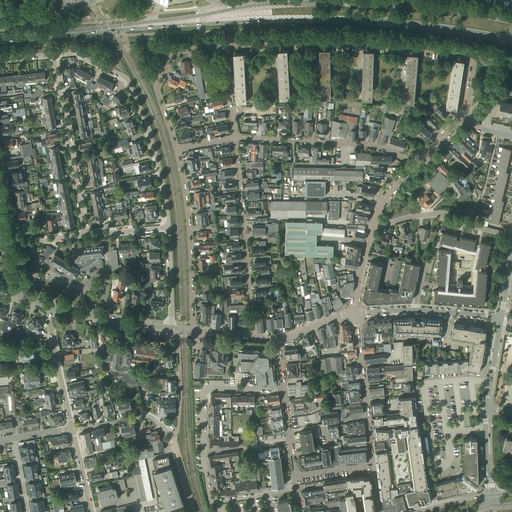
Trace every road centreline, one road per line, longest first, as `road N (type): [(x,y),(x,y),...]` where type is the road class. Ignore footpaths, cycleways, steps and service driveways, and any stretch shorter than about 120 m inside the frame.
road 1 (primary): [(114,28),(400,22),(511,40)]
road 2 (primary): [(511,20),(383,4),(252,5)]
road 3 (residential): [(52,52),(75,49),(125,74),(156,155),(168,226)]
road 4 (residential): [(255,336),(235,138)]
road 5 (residential): [(71,429),(149,416),(172,437),(194,511)]
road 6 (residential): [(85,234),(52,52)]
road 7 (residential): [(235,138),(381,146),(414,166)]
road 8 (residential): [(196,332),(175,149)]
road 9 (residential): [(175,149),(157,79),(179,50),(226,44)]
road 10 (residential): [(500,317),(353,314)]
road 11 (primary): [(252,5),(114,28)]
road 12 (residential): [(295,488),(211,500),(203,449)]
road 13 (residential): [(203,449),(205,390),(282,388)]
road 14 (residential): [(293,475),(373,465),(368,418)]
road 15 (residential): [(71,429),(50,306)]
road 16 (residential): [(170,330),(50,306)]
